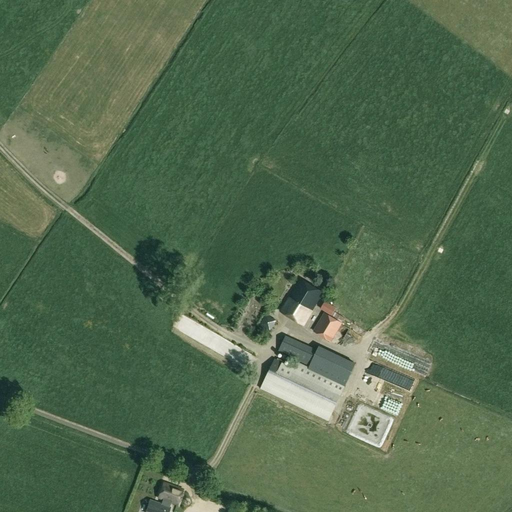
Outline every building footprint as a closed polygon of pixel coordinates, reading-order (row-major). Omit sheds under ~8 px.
[(281,311),(304,325),(323,292),(300,279),(281,311)] [(247,329),(263,293),(252,288),(236,324),(247,329)] [(331,315),(336,308),(325,301),(320,309),(331,315)] [(268,328),(273,317),(263,312),(258,323),(268,328)] [(325,312),(313,331),(331,342),(342,323),(325,312)] [(170,324),(177,327),(180,320),(172,317),(170,324)] [(194,336),(219,349),(224,338),(191,321),(189,324),(185,322),(182,329),(194,335),(194,336)] [(278,351),(310,366),(318,351),(286,336),(278,351)] [(223,356),(246,365),(251,354),(228,344),(223,356)] [(338,355),(331,369),(342,374),(349,360),(338,355)] [(275,359),(261,388),(328,421),(345,386),(296,363),(294,368),(275,359)] [(171,503),(177,505),(183,489),(164,482),(158,498),(164,500),(162,504),(150,500),(144,511),(168,511),(171,507),(169,507),(171,503)]
